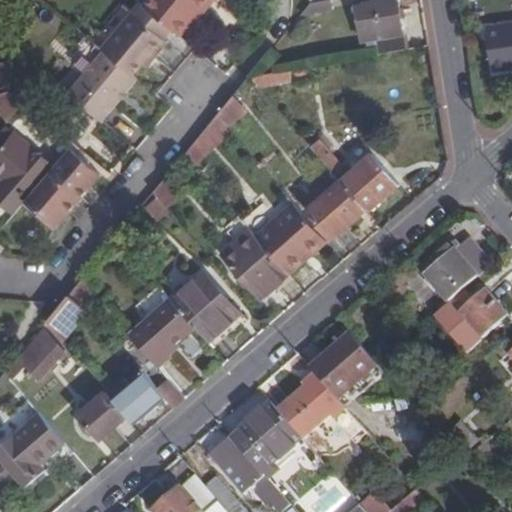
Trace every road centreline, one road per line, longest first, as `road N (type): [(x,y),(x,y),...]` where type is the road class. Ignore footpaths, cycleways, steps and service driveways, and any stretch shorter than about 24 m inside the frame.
road 1 (residential): [(89,511),(471,176)]
road 2 (residential): [(0,280),(51,279),(210,88)]
road 3 (residential): [(471,176),(441,0)]
